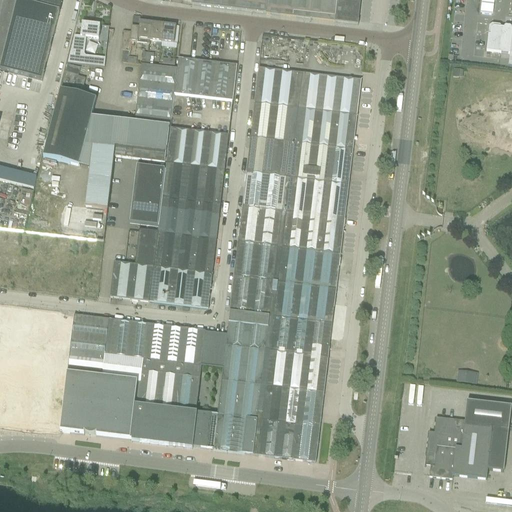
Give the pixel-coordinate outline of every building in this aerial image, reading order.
[(0,0),(0,69),(17,2),(17,1),(12,0),(0,0)] [(17,2),(0,69),(0,72),(42,83),(62,0),(23,0),(23,4),(17,2)] [(192,0),(192,6),(358,26),(358,25),(358,22),(360,0),(192,0)] [(480,0),(478,14),(491,16),(493,0),(480,0)] [(149,45),(150,42),(152,25),(139,23),(139,30),(131,29),(131,34),(130,43),(131,44),(134,44),(137,44),(149,45)] [(84,55),(85,40),(98,41),(99,31),(99,30),(100,27),(82,25),(80,39),(74,38),(68,65),(104,69),(105,59),(85,57),(84,55)] [(162,43),(163,26),(152,25),(150,42),(162,43)] [(162,43),(174,45),(176,28),(163,26),(162,43)] [(509,55),(511,33),(511,29),(511,30),(493,28),(491,30),(490,36),(488,36),(486,53),(509,55)] [(127,65),(130,43),(131,34),(123,33),(121,53),(123,53),(121,65),(127,65)] [(237,67),(178,60),(177,70),(152,67),(147,66),(142,66),(142,67),(141,67),(135,125),(149,127),(170,129),(174,96),(223,102),(233,103),(237,67)] [(85,80),(78,78),(80,70),(67,66),(65,76),(61,91),(81,96),(85,80)] [(296,110),(300,75),(258,70),(254,105),(296,110)] [(357,118),(361,82),(300,75),(296,110),(298,111),(357,118)] [(60,92),(43,159),(79,168),(91,120),(96,102),(60,92)] [(294,144),(298,111),(296,110),(254,105),(250,139),(294,144)] [(353,151),(357,118),(298,111),(294,144),(353,151)] [(166,164),(170,129),(135,125),(91,120),(79,168),(89,171),(85,208),(107,211),(113,158),(166,164)] [(212,276),(224,172),(228,137),(218,135),(170,129),(165,165),(165,171),(164,181),(162,190),(161,199),(160,209),(159,218),(158,229),(157,234),(138,232),(134,266),(153,268),(212,276)] [(290,180),(294,144),(250,139),(246,174),(290,180)] [(348,187),(353,151),(294,144),(290,180),(348,187)] [(164,181),(165,171),(136,168),(135,177),(164,181)] [(286,213),(290,180),(246,174),(242,208),(286,213)] [(162,190),(164,181),(135,177),(134,187),(162,190)] [(344,220),(348,187),(290,180),(286,213),(344,220)] [(161,199),(162,190),(134,187),(133,196),(161,199)] [(160,209),(161,199),(133,196),(132,206),(160,209)] [(159,218),(160,209),(132,206),(131,215),(159,218)] [(282,249),(286,213),(242,208),(238,244),(279,249),(282,249)] [(340,256),(343,230),(344,220),(286,213),(282,249),(340,256)] [(158,229),(159,218),(131,215),(130,225),(158,229)] [(308,347),(329,349),(340,256),(282,249),(279,249),(238,244),(230,313),(269,317),(265,352),(307,357),(308,347)] [(149,304),(153,268),(134,266),(114,263),(110,299),(149,304)] [(208,311),(212,276),(153,268),(149,304),(208,311)] [(191,450),(191,449),(199,449),(213,451),(213,452),(254,457),(258,421),(263,387),(261,387),(265,352),(269,317),(230,313),(227,336),(205,334),(205,333),(145,326),(73,317),(59,434),(84,437),(84,435),(85,436),(86,436),(87,437),(88,437),(90,438),(91,438),(92,438),(94,437),(95,437),(96,436),(96,438),(130,442),(130,441),(131,441),(133,441),(133,443),(191,450)] [(324,394),(329,349),(308,347),(307,357),(265,352),(261,387),(263,387),(263,386),(324,394)] [(456,372),(456,384),(476,385),(477,373),(456,372)] [(320,429),(323,403),(324,394),(263,386),(263,387),(258,421),(320,429)] [(429,433),(425,460),(429,461),(428,467),(430,468),(429,478),(429,479),(451,481),(452,478),(485,482),(487,472),(502,473),(510,408),(467,403),(464,423),(436,420),(434,435),(429,434),(429,433)] [(315,465),(319,434),(320,429),(258,421),(254,457),(315,465)] [(0,492),(11,494),(12,488),(0,486),(0,492)]
